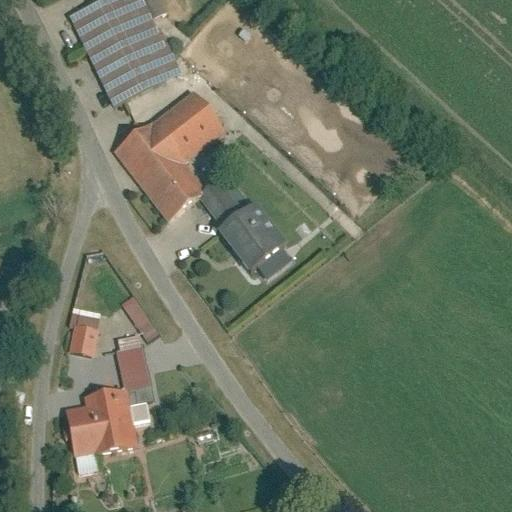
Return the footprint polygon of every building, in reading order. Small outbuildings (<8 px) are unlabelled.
[(144,0),(114,0),(74,19),(116,109),(181,79),(156,24),(144,0)] [(144,0),(156,24),(171,17),(163,0),(144,0)] [(198,97),(119,154),(171,225),(205,200),(208,198),(185,166),(227,136),(198,97)] [(227,230),(245,217),(223,187),(208,198),(205,200),(227,230)] [(253,276),(291,249),(260,206),(245,217),(227,230),(222,233),(253,276)] [(143,346),(156,338),(137,302),(123,310),(143,346)] [(101,334),(78,329),(72,356),(95,361),(101,334)] [(120,355),(131,394),(154,388),(144,349),(120,355)] [(173,370),(155,374),(160,396),(178,392),(173,370)] [(131,394),(89,402),(90,411),(99,456),(100,463),(142,455),(131,394)] [(99,456),(90,411),(69,415),(78,461),(99,456)]
